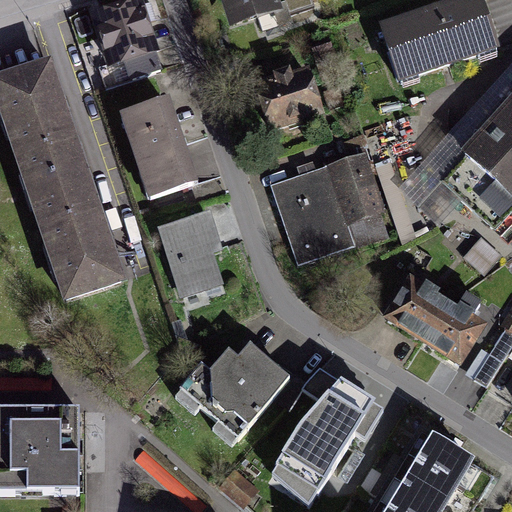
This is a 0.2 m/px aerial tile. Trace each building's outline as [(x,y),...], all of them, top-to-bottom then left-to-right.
[(134,0),(114,7),(92,15),(110,66),(153,51),(135,0),(134,0)] [(223,0),(234,28),(279,12),(274,0),(223,0)] [(401,81),(496,51),(479,0),(467,0),(383,27),(401,81)] [(0,124),(59,303),(124,281),(119,267),(88,172),(68,113),(49,55),(0,70),(0,124)] [(281,76),(255,84),(272,134),(322,118),(306,68),(281,76)] [(169,109),(166,102),(119,118),(147,201),(195,185),(169,109)] [(495,229),(511,210),(511,104),(442,181),(495,229)] [(389,235),(364,160),(310,177),(274,189),(299,264),(389,235)] [(400,242),(414,238),(405,206),(391,210),(400,242)] [(207,216),(158,233),(182,298),(222,284),(211,254),(219,252),(217,245),(207,216)] [(481,242),(464,263),(485,280),(502,259),(481,242)] [(460,369),(484,331),(471,322),(475,315),(480,308),(467,299),(459,313),(428,294),(412,283),(387,322),(460,369)] [(511,314),(472,384),(489,394),(511,354),(511,314)] [(289,384),(246,349),(237,360),(229,354),(216,369),(209,378),(202,372),(179,399),(237,446),(289,384)] [(314,506),(364,409),(323,385),(310,378),(302,389),(318,399),(269,477),(314,506)] [(41,409),(0,407),(0,497),(79,500),(82,410),(41,409)] [(444,511),(454,498),(473,465),(433,441),(391,511),(444,511)] [(144,450),(136,461),(199,511),(201,511),(209,502),(144,450)]
